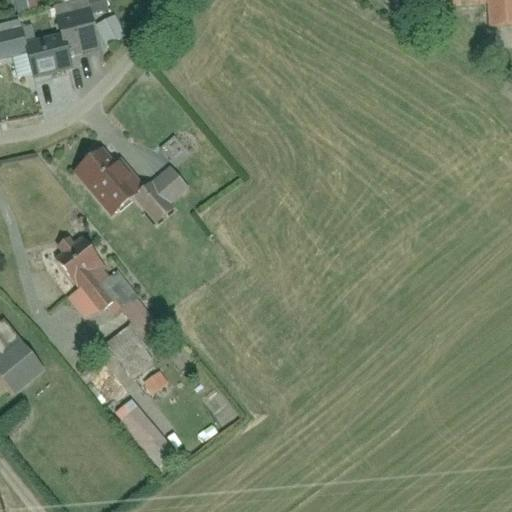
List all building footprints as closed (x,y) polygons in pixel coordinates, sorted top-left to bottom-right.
[(46,0),(25,0),(30,16),(49,11),(46,0)] [(64,0),(66,9),(80,6),(78,0),(64,0)] [(418,0),(381,0),(412,27),(428,9),(418,0)] [(511,0),(447,0),(447,8),(489,6),(489,32),(511,31),(511,0)] [(97,18),(68,27),(79,60),(107,51),(97,18)] [(0,34),(0,68),(29,61),(20,29),(0,34)] [(34,54),(41,84),(79,75),(72,45),(34,54)] [(110,154),(79,181),(115,223),(147,197),(110,154)] [(195,199),(173,175),(138,207),(161,231),(195,199)] [(103,326),(122,309),(143,333),(157,321),(120,279),(107,291),(98,280),(109,271),(84,242),(80,246),(76,241),(61,255),(64,259),(55,266),(76,290),(74,292),(103,326)] [(0,377),(21,403),(49,380),(0,319),(0,377)] [(128,335),(108,355),(134,382),(154,362),(128,335)] [(145,414),(122,432),(157,476),(180,458),(145,414)]
